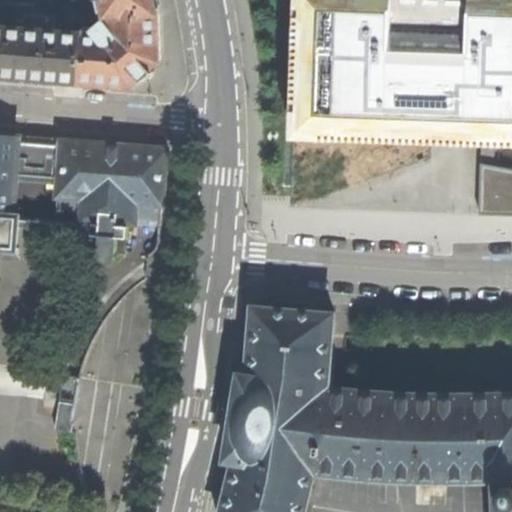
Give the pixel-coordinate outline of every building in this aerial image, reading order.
[(103,0),(106,12),(106,24),(98,33),(82,32),(79,82),(127,85),(137,78),(140,83),(152,74),(150,69),(158,62),(161,38),(162,28),(155,0),(103,0)] [(511,0),(296,0),(292,130),(453,136),(511,137),(511,0)] [(0,74),(32,78),(79,82),(82,32),(0,25),(0,74)] [(0,247),(17,248),(18,227),(19,215),(13,214),(15,177),(35,179),(57,182),(55,218),(95,221),(117,222),(160,224),(165,147),(37,137),(0,133),(0,247)] [(511,165),(478,158),(479,217),(511,216),(511,165)] [(223,511),(331,511),(340,473),(384,477),(447,479),(495,477),(497,511),(511,511),(511,391),(498,393),(396,392),(329,386),(335,314),(314,312),(316,304),(277,301),(276,309),(256,309),(252,374),(242,372),(229,456),(237,459),(223,511)] [(55,429),(72,431),(76,402),(59,400),(55,429)]
